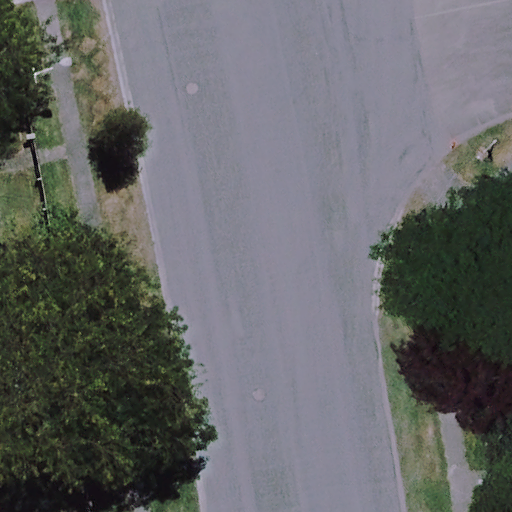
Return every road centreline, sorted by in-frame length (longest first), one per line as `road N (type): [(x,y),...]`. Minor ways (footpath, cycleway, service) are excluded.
road 1 (residential): [(302,511),(223,55)]
road 2 (residential): [(489,0),(223,55)]
